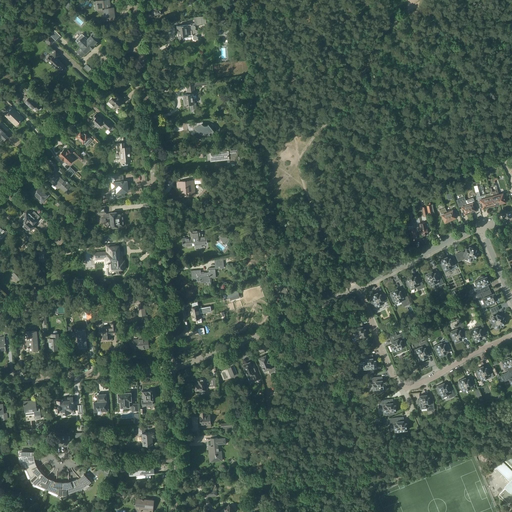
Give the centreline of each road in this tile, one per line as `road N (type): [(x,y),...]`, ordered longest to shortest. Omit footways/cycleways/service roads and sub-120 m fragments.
road 1 (track): [(358,286),(302,180),(306,145),(395,18),(456,5),(511,20)]
road 2 (residential): [(171,368),(133,44)]
road 3 (residential): [(511,336),(404,387),(358,286)]
road 4 (residential): [(171,368),(358,286)]
road 5 (residential): [(0,186),(133,44)]
road 6 (residential): [(0,382),(171,368)]
road 7 (residential): [(173,511),(171,368)]
road 8 (residential): [(358,286),(480,226)]
